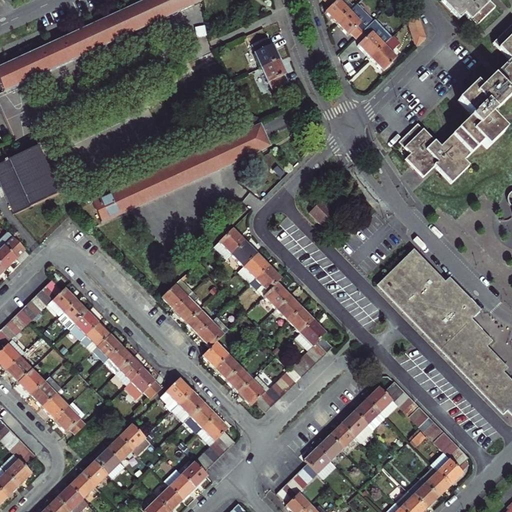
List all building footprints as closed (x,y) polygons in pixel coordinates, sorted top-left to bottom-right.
[(0,87),(3,94),(201,2),(199,0),(149,0),(0,68),(0,87)] [(348,0),(326,0),(326,1),(331,7),(326,11),(337,23),(354,5),(348,0)] [(511,0),(441,0),(442,0),(459,18),(465,12),(476,24),(495,7),(488,0),(511,0)] [(356,3),(354,5),(337,23),(348,35),(351,32),(356,37),(373,20),(356,3)] [(419,16),(418,12),(408,21),(416,46),(419,44),(413,27),(415,25),(414,21),(419,16)] [(414,21),(415,25),(413,27),(419,44),(426,37),(419,16),(414,21)] [(375,18),(373,20),(356,37),(361,43),(359,45),(371,57),(385,44),(392,36),(375,18)] [(472,116),(440,147),(418,124),(399,142),(410,153),(405,158),(423,177),(435,166),(451,183),(469,166),(464,160),(482,143),(486,148),(504,131),(490,116),(511,93),(511,24),(494,43),(510,59),(481,88),(476,83),(458,100),(472,116)] [(402,44),(394,35),(392,36),(385,44),(393,52),(402,44)] [(253,54),(265,78),(268,85),(269,84),(272,91),(288,83),(285,77),(286,76),(271,46),(270,46),(267,39),(251,47),(254,54),(253,54)] [(393,52),(385,44),(371,57),(384,70),(397,57),(393,52)] [(102,223),(270,146),(261,127),(248,133),(93,203),(102,223)] [(58,196),(37,149),(11,160),(0,165),(0,186),(13,216),(58,196)] [(336,216),(324,204),(311,215),(323,228),(336,216)] [(227,235),(213,249),(225,261),(231,256),(244,243),(232,230),(227,235)] [(0,266),(5,272),(25,251),(8,233),(0,240),(0,266)] [(257,255),(244,243),(231,256),(243,269),(257,255)] [(445,282),(413,250),(377,285),(493,404),(498,399),(510,387),(490,366),(494,362),(473,340),(477,336),(461,319),(468,312),(471,309),(445,282)] [(268,267),(257,255),(243,269),(255,281),(268,267)] [(268,267),(255,281),(249,286),(262,299),(263,298),(277,285),(281,281),(268,267)] [(238,274),(249,286),(255,281),(243,269),(238,274)] [(493,340),(472,319),(481,310),(449,279),(445,282),(471,309),(468,312),(461,319),(477,336),(473,340),(494,362),(490,366),(510,387),(511,385),(511,377),(505,371),(509,368),(487,346),(493,340)] [(173,312),(192,294),(180,281),(161,300),(173,312)] [(56,297),(61,292),(51,282),(46,287),(56,297)] [(289,298),(277,285),(263,298),(276,311),(289,298)] [(51,303),(56,297),(46,287),(41,292),(51,303)] [(76,302),(64,290),(61,292),(56,297),(51,303),(49,304),(61,316),(76,302)] [(49,304),(51,303),(41,292),(35,297),(46,308),(49,304)] [(199,301),(192,294),(173,312),(185,325),(199,311),(194,306),(199,301)] [(41,312),(46,308),(35,297),(30,302),(41,312)] [(302,310),(289,298),(276,311),(288,323),(302,310)] [(36,317),(41,312),(30,302),(26,307),(36,317)] [(68,332),(87,314),(76,302),(61,316),(58,320),(56,322),(67,333),(68,332)] [(58,320),(61,316),(49,304),(46,308),(58,320)] [(36,317),(26,307),(21,312),(31,322),(36,317)] [(314,322),(302,310),(288,323),(300,336),(314,322)] [(210,324),(199,311),(185,325),(197,337),(210,324)] [(31,322),(21,312),(16,316),(26,327),(28,325),(31,322)] [(79,343),(98,325),(87,314),(68,332),(79,343)] [(26,327),(16,316),(11,321),(21,332),(26,327)] [(197,337),(209,350),(215,344),(229,331),(216,318),(210,324),(197,337)] [(16,337),(21,332),(11,321),(6,326),(16,337)] [(295,340),(308,353),(311,350),(316,345),(322,340),(326,335),(314,322),(300,336),(295,340)] [(95,350),(109,336),(98,325),(79,343),(85,348),(89,344),(95,350)] [(11,342),(16,337),(6,326),(1,331),(11,342)] [(11,342),(1,331),(0,331),(0,340),(6,347),(6,346),(10,342),(11,342)] [(91,354),(102,365),(120,348),(109,336),(95,350),(91,354)] [(326,356),(332,350),(322,340),(316,345),(326,356)] [(20,360),(23,356),(10,342),(6,346),(20,360)] [(91,354),(95,350),(89,344),(85,348),(91,354)] [(228,357),(215,344),(209,350),(201,358),(213,371),(228,357)] [(326,356),(316,345),(311,350),(321,360),(326,356)] [(0,366),(6,373),(20,360),(6,346),(6,347),(1,352),(0,352),(0,366)] [(113,376),(131,359),(120,348),(102,365),(113,376)] [(311,350),(308,353),(306,355),(316,365),(321,360),(311,350)] [(316,365),(306,355),(301,360),(311,370),(316,365)] [(228,357),(213,371),(225,383),(240,370),(228,357)] [(125,388),(143,371),(131,359),(113,376),(125,388)] [(31,372),(20,360),(6,373),(18,386),(31,372)] [(296,365),(306,375),(311,370),(301,360),(296,365)] [(291,370),(301,380),(306,375),(296,365),(291,370)] [(252,382),(240,370),(225,383),(238,396),(252,382)] [(286,374),(296,385),(301,380),(291,370),(288,372),(286,374)] [(137,401),(143,394),(150,401),(162,390),(143,371),(125,388),(137,401)] [(31,372),(18,386),(30,398),(44,385),(31,372)] [(286,374),(281,379),(291,390),(296,385),(286,374)] [(264,395),(265,394),(268,391),(256,378),(252,382),(264,395)] [(276,384),(286,395),(291,390),(281,379),(276,384)] [(173,410),(177,406),(191,393),(179,380),(160,398),(166,404),(164,406),(171,412),(173,410)] [(30,398),(42,411),(56,397),(60,393),(48,381),(44,385),(30,398)] [(260,399),(264,395),(252,382),(238,396),(250,409),(256,403),(260,399)] [(398,388),(393,383),(382,393),(387,398),(398,388)] [(280,400),(286,395),(276,384),(270,389),(280,400)] [(511,385),(510,387),(498,399),(510,411),(511,413),(511,385)] [(387,398),(392,403),(393,404),(404,393),(398,388),(387,398)] [(270,389),(268,391),(265,394),(275,405),(280,400),(270,389)] [(366,401),(380,415),(392,403),(387,398),(382,393),(378,389),(366,401)] [(191,393),(177,406),(190,418),(203,405),(191,393)] [(393,404),(397,407),(397,408),(408,398),(404,393),(393,404)] [(265,394),(264,395),(260,399),(270,410),(275,405),(265,394)] [(68,410),(56,397),(42,411),(54,423),(68,410)] [(413,403),(408,398),(397,408),(402,413),(413,403)] [(260,399),(256,403),(265,414),(270,410),(260,399)] [(510,411),(498,399),(493,404),(505,415),(510,411)] [(384,419),(380,415),(366,401),(354,413),(367,427),(372,432),(384,419)] [(392,403),(380,415),(384,419),(397,407),(393,404),(392,403)] [(413,403),(402,413),(407,418),(418,408),(413,403)] [(72,405),(68,410),(54,423),(66,435),(69,432),(75,437),(83,429),(78,424),(84,418),(72,405)] [(203,405),(190,418),(201,431),(215,418),(203,405)] [(177,406),(173,410),(185,423),(190,418),(177,406)] [(423,413),(418,408),(407,418),(412,424),(423,413)] [(341,425),(355,439),(367,427),(354,413),(341,425)] [(428,419),(423,413),(412,424),(418,429),(428,419)] [(201,431),(214,443),(219,438),(223,434),(227,430),(215,418),(201,431)] [(433,423),(428,419),(418,429),(421,432),(422,434),(433,423)] [(438,428),(433,423),(422,434),(427,439),(438,428)] [(341,425),(329,438),(342,451),(347,456),(359,444),(355,439),(341,425)] [(132,426),(119,438),(132,452),(137,457),(150,444),(132,426)] [(0,442),(10,432),(5,427),(0,432),(0,442)] [(372,432),(367,427),(355,439),(359,444),(372,432)] [(443,433),(438,428),(427,439),(432,444),(443,433)] [(201,431),(197,435),(209,448),(214,443),(201,431)] [(0,442),(5,448),(16,437),(10,432),(0,442)] [(416,446),(424,437),(419,432),(411,442),(416,446)] [(443,433),(432,444),(437,449),(448,438),(443,433)] [(234,445),(223,434),(219,438),(229,449),(234,445)] [(5,448),(10,453),(21,443),(16,437),(5,448)] [(132,452),(119,438),(106,450),(120,464),(132,452)] [(229,449),(219,438),(214,443),(224,454),(229,449)] [(342,451),(329,438),(317,449),(330,463),(342,451)] [(448,438),(437,449),(442,454),(452,443),(448,438)] [(14,458),(25,447),(21,443),(10,453),(14,457),(14,458)] [(219,460),(224,454),(214,443),(209,448),(208,448),(219,460)] [(458,449),(452,443),(442,454),(447,459),(458,449)] [(14,458),(19,463),(30,452),(25,447),(14,458)] [(219,460),(208,448),(203,453),(214,464),(219,460)] [(317,476),(330,463),(317,449),(304,462),(307,465),(317,476)] [(462,453),(458,449),(447,459),(448,460),(452,464),(462,453)] [(120,464),(106,450),(94,463),(107,476),(120,464)] [(30,452),(19,463),(24,468),(35,457),(30,452)] [(209,469),(214,464),(203,453),(198,458),(209,469)] [(467,458),(462,453),(452,464),(457,469),(465,460),(467,458)] [(448,460),(447,459),(442,454),(430,466),(432,467),(436,472),(448,460)] [(14,458),(14,457),(1,469),(19,487),(31,475),(24,468),(19,463),(14,458)] [(209,469),(198,458),(193,463),(203,474),(209,469)] [(452,464),(448,460),(436,472),(450,486),(462,475),(461,473),(470,465),(465,460),(457,469),(452,464)] [(107,476),(94,463),(81,475),(94,489),(107,476)] [(207,478),(203,474),(193,463),(180,475),(194,490),(207,478)] [(330,463),(317,476),(322,480),(335,468),(330,463)] [(120,464),(107,476),(111,481),(124,468),(120,464)] [(312,480),(317,476),(307,465),(302,470),(312,480)] [(432,467),(419,480),(438,498),(450,486),(436,472),(432,467)] [(0,492),(7,499),(19,487),(1,469),(0,470),(0,492)] [(167,487),(180,475),(176,470),(163,483),(167,487)] [(302,480),(307,486),(312,480),(302,470),(297,475),(302,480)] [(82,501),(94,489),(81,475),(68,488),(82,501)] [(180,475),(167,487),(182,502),(194,490),(180,475)] [(292,480),(302,491),(307,486),(302,480),(297,475),(292,480)] [(299,494),(302,491),(292,480),(287,485),(297,496),(299,494)] [(438,498),(419,480),(407,492),(425,511),(438,498)] [(297,496),(287,485),(282,490),(292,501),(297,496)] [(171,511),(182,502),(167,487),(155,499),(167,511),(171,511)] [(68,511),(82,511),(87,507),(82,501),(68,488),(56,500),(68,511)] [(282,490),(277,495),(287,506),(292,501),(282,490)] [(407,492),(395,504),(402,511),(423,511),(425,511),(407,492)] [(285,507),(289,511),(304,511),(311,506),(299,494),(297,496),(292,501),(287,506),(285,507)] [(142,511),(167,511),(155,499),(142,511)] [(43,511),(68,511),(56,500),(43,511)]
